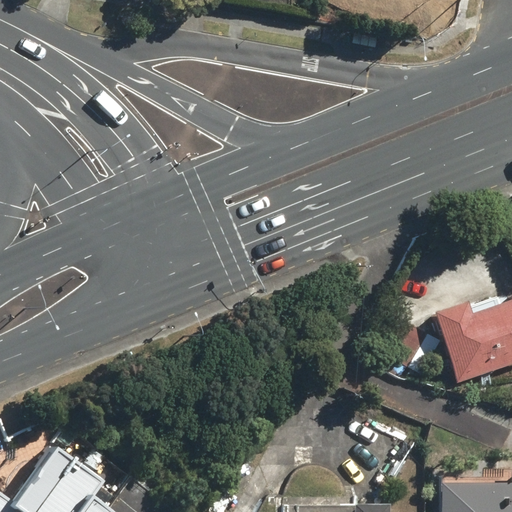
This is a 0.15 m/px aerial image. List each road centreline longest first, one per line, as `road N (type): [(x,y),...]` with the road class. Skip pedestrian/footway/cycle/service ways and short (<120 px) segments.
road 1 (primary): [(511,136),(186,280)]
road 2 (primary): [(0,27),(76,41),(228,125),(298,148)]
road 3 (primary): [(298,148),(511,60)]
road 4 (secondary): [(44,104),(94,124),(153,210)]
road 5 (primary): [(153,210),(298,148)]
road 6 (primary): [(138,299),(0,359)]
road 7 (secondary): [(105,231),(59,158),(44,104)]
